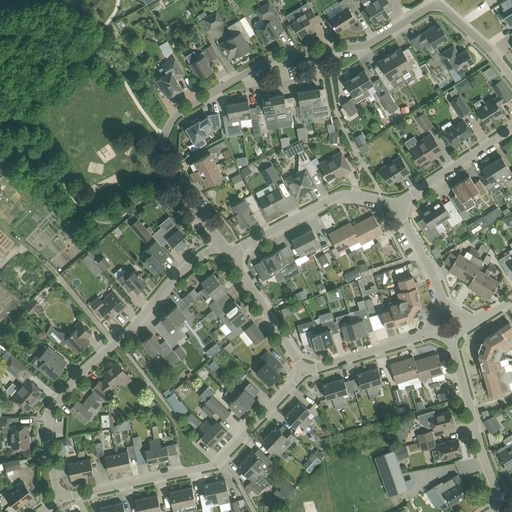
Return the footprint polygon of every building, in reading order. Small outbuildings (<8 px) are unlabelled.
[(329,19),(338,33),(356,21),(351,13),(358,8),(352,0),(342,0),(339,2),(343,10),(329,19)] [(378,0),(379,0),(366,9),(374,22),(387,14),(386,12),(392,9),(387,0),(378,0)] [(511,0),(504,0),(500,3),(500,4),(502,2),(505,7),(502,9),(506,16),(509,20),(507,21),(510,26),(511,24),(511,0)] [(256,29),(265,44),(266,43),(267,45),(274,41),(273,39),(278,36),(272,25),(280,21),(269,3),(256,10),(262,20),(262,19),(265,24),(264,24),(262,20),(259,20),(255,22),(254,25),(256,29)] [(296,16),(299,19),(293,23),(302,38),(315,30),(312,25),(319,21),(311,8),(296,16)] [(217,10),(203,18),(204,19),(209,29),(210,30),(224,22),(217,10)] [(250,49),(245,40),(250,37),(245,28),(240,20),(227,27),(233,37),(227,41),(219,45),(222,50),(227,59),(235,55),(236,57),(250,49)] [(420,34),(411,40),(417,50),(425,45),(432,55),(439,51),(436,46),(448,39),(441,27),(437,29),(435,25),(420,34)] [(172,51),(167,42),(160,45),(166,55),(172,51)] [(190,64),(189,65),(194,73),(196,72),(200,78),(213,71),(207,60),(210,59),(210,60),(218,55),(212,44),(204,49),(205,50),(196,55),(194,51),(186,56),(190,64)] [(466,66),(473,62),(466,50),(459,54),(454,46),(440,54),(449,70),(454,66),(459,74),(468,69),(466,66)] [(400,48),(390,55),(401,74),(405,81),(414,75),(417,80),(425,75),(420,67),(415,58),(409,62),(400,48)] [(379,76),(388,91),(398,85),(405,81),(401,74),(390,55),(378,62),(385,73),(379,76)] [(156,81),(152,84),(157,93),(162,90),(163,89),(168,97),(182,89),(176,79),(184,74),(175,58),(162,65),(163,67),(159,69),(163,76),(156,81)] [(425,63),(420,67),(425,75),(430,72),(425,63)] [(486,79),(495,76),(492,67),(483,70),(486,79)] [(365,70),(355,76),(367,96),(371,94),(367,88),(374,84),(365,70)] [(497,75),(488,80),(490,83),(499,79),(497,75)] [(353,97),(342,104),(350,116),(358,110),(354,105),(367,96),(355,76),(344,82),(353,97)] [(459,92),(471,85),(466,77),(454,84),(459,92)] [(499,96),(494,99),(493,98),(476,109),(486,124),(503,113),(498,105),(503,101),(503,102),(511,97),(501,80),(492,86),(499,96)] [(319,88),(308,90),(314,118),(331,115),(327,98),(321,99),(319,88)] [(458,94),(454,89),(449,92),(453,97),(458,94)] [(308,90),(297,92),(300,105),(295,106),(297,117),(302,123),(313,121),(312,114),(308,90)] [(388,91),(379,96),(389,113),(398,108),(388,91)] [(284,94),(273,96),(277,120),(277,122),(293,120),(291,107),(286,108),(284,94)] [(264,112),(257,114),(261,133),(268,132),(267,122),(277,120),(273,96),(262,98),(264,112)] [(451,101),(461,117),(469,111),(459,96),(451,101)] [(248,101),(237,102),(242,128),(253,126),(255,137),(261,136),(258,119),(252,120),(248,101)] [(229,118),(223,119),(226,133),(242,130),(237,102),(226,104),(229,118)] [(433,126),(424,112),(416,118),(425,131),(433,126)] [(192,125),(186,129),(190,136),(188,137),(191,141),(192,140),(194,143),(194,142),(198,149),(206,144),(202,138),(208,135),(204,128),(211,125),(214,131),(221,127),(219,113),(209,115),(206,117),(207,118),(200,121),(198,118),(191,122),(192,125)] [(389,119),(383,121),(386,127),(392,125),(389,119)] [(447,137),(453,146),(472,133),(464,120),(455,126),(450,120),(441,126),(447,137)] [(305,128),(298,130),(299,139),(307,138),(305,128)] [(426,141),(411,150),(420,164),(434,154),(436,157),(443,152),(437,144),(431,134),(424,139),(426,141)] [(366,142),(363,135),(355,139),(358,145),(366,142)] [(288,137),(280,138),(282,148),(289,144),(288,137)] [(202,152),(204,156),(212,154),(224,148),(221,142),(202,152)] [(359,147),(362,153),(369,149),(365,143),(359,147)] [(293,145),(285,150),(289,157),(297,153),(293,145)] [(296,177),(288,181),(291,187),(290,188),(295,197),(316,187),(311,177),(318,173),(311,161),(305,151),(299,154),(298,163),(303,165),(305,168),(294,174),(296,177)] [(319,164),(328,180),(343,172),(344,173),(351,170),(341,152),(319,164)] [(204,156),(208,164),(212,172),(217,181),(219,184),(227,180),(225,175),(223,176),(212,154),(204,156)] [(194,171),(208,164),(204,156),(190,163),(194,171)] [(246,156),(236,158),(238,166),(247,164),(246,156)] [(380,169),(389,184),(401,176),(403,178),(410,173),(400,157),(380,169)] [(502,157),(492,163),(505,183),(509,181),(506,176),(511,172),(502,157)] [(505,183),(492,163),(482,170),(486,176),(481,179),(488,190),(493,187),(492,185),(498,181),(501,186),(505,183)] [(194,182),(199,180),(212,172),(208,164),(189,174),(194,182)] [(241,168),(244,174),(252,170),(248,164),(247,165),(241,168)] [(260,170),(268,183),(280,177),(273,164),(260,170)] [(212,172),(199,180),(203,188),(217,181),(212,172)] [(231,177),(237,188),(245,183),(240,173),(231,177)] [(469,175),(460,181),(470,196),(479,191),(481,195),(487,191),(480,179),(474,183),(469,175)] [(456,194),(451,198),(461,212),(465,208),(466,210),(475,204),(460,181),(452,187),(456,194)] [(262,205),(267,214),(280,207),(287,204),(278,187),(259,198),(262,205)] [(238,202),(229,206),(233,214),(234,213),(242,228),(257,220),(253,212),(260,209),(252,194),(241,200),(242,201),(238,203),(238,202)] [(433,205),(431,207),(441,222),(447,218),(452,226),(463,219),(456,209),(450,214),(441,200),(438,202),(438,201),(433,204),(433,205)] [(445,229),(431,207),(428,208),(428,207),(423,211),(421,213),(430,227),(423,231),(430,241),(440,234),(440,233),(445,229)] [(490,213),(484,217),(488,224),(494,220),(490,213)] [(373,215),(362,221),(372,239),(383,233),(373,215)] [(129,223),(137,231),(144,239),(150,233),(136,216),(129,223)] [(483,217),(468,226),(473,234),(488,224),(483,217)] [(350,222),(350,223),(360,241),(364,250),(371,246),(375,244),(372,239),(362,221),(352,226),(350,222)] [(350,223),(339,228),(349,246),(359,241),(360,241),(350,223)] [(169,240),(180,252),(190,243),(179,229),(178,230),(174,224),(165,231),(161,227),(155,233),(149,226),(147,229),(162,246),(169,240)] [(339,228),(329,234),(338,252),(349,246),(339,228)] [(312,229),(302,234),(311,252),(316,250),(315,249),(321,246),(312,229)] [(311,252),(302,234),(292,240),(300,257),(307,253),(307,254),(311,252)] [(475,235),(470,239),(474,244),(479,240),(475,235)] [(144,251),(149,256),(143,261),(155,275),(165,267),(161,262),(165,258),(158,250),(161,247),(156,241),(144,251)] [(485,246),(481,244),(477,251),(479,252),(481,253),(485,246)] [(437,247),(431,250),(436,258),(441,255),(437,247)] [(274,249),(270,251),(281,273),(297,265),(292,254),(286,257),(281,248),(275,251),(274,249)] [(509,253),(498,260),(506,272),(511,268),(511,248),(508,251),(509,253)] [(318,257),(322,265),(335,258),(331,250),(318,257)] [(267,256),(261,259),(268,272),(273,269),(279,280),(283,277),(281,273),(270,251),(266,254),(267,256)] [(448,271),(459,277),(469,259),(472,254),(469,252),(467,251),(464,256),(459,253),(448,271)] [(88,253),(81,260),(87,267),(95,261),(88,253)] [(96,259),(100,263),(103,266),(110,261),(103,253),(96,259)] [(459,277),(469,283),(478,269),(483,261),(476,257),(472,254),(469,259),(459,277)] [(368,269),(366,262),(358,265),(360,272),(368,269)] [(467,287),(478,293),(488,275),(491,270),(487,268),(484,273),(478,269),(469,283),(467,287)] [(126,271),(117,279),(128,292),(133,288),(137,292),(147,283),(135,270),(130,275),(126,271)] [(265,272),(260,275),(262,281),(268,278),(265,272)] [(350,272),(344,275),(347,281),(353,279),(350,272)] [(201,290),(204,294),(222,280),(219,276),(217,278),(213,273),(201,282),(205,287),(201,290)] [(375,275),(376,281),(383,282),(384,273),(383,273),(375,275)] [(370,275),(363,278),(358,279),(363,295),(376,291),(375,285),(370,286),(371,288),(365,290),(363,282),(371,279),(370,275)] [(488,275),(478,293),(489,299),(499,282),(488,275)] [(396,287),(398,294),(419,288),(417,281),(415,282),(413,276),(398,281),(400,286),(396,287)] [(225,284),(222,280),(204,294),(208,298),(205,300),(213,310),(224,300),(220,295),(227,290),(223,285),(225,284)] [(325,288),(322,282),(316,285),(319,291),(325,288)] [(399,303),(392,305),(399,326),(406,324),(405,321),(412,319),(421,303),(419,296),(421,295),(419,288),(398,294),(400,301),(399,303)] [(98,298),(90,304),(98,313),(100,311),(108,320),(115,314),(115,315),(126,306),(113,290),(105,297),(107,299),(103,303),(98,298)] [(189,292),(182,298),(189,307),(204,294),(201,290),(192,297),(189,292)] [(304,290),(294,294),(297,301),(307,297),(304,290)] [(333,291),(326,293),(329,301),(335,299),(333,291)] [(324,295),(317,297),(319,305),(326,303),(324,295)] [(229,296),(224,300),(213,310),(217,315),(218,315),(224,323),(225,322),(244,307),(241,303),(239,305),(235,300),(233,301),(229,296)] [(34,299),(26,309),(31,314),(34,310),(35,311),(40,306),(39,305),(40,304),(34,299)] [(349,313),(357,338),(362,337),(361,335),(367,333),(364,323),(371,321),(369,317),(364,299),(357,301),(359,309),(349,312),(349,313)] [(294,304),(281,309),(284,316),(297,311),(296,307),(294,304)] [(170,307),(167,310),(181,328),(185,324),(182,320),(186,317),(177,305),(172,309),(170,307)] [(399,326),(392,305),(385,307),(386,311),(381,313),(386,327),(392,325),(392,328),(399,326)] [(232,341),(244,330),(240,325),(249,317),(245,312),(247,311),(244,307),(225,322),(232,331),(227,335),(232,341)] [(164,326),(158,331),(165,340),(170,346),(177,341),(186,334),(181,328),(167,310),(163,313),(164,315),(159,319),(164,326)] [(334,322),(337,332),(343,330),(346,339),(352,338),(353,340),(357,338),(349,313),(336,317),(337,321),(334,322)] [(375,315),(369,317),(371,321),(373,329),(378,327),(375,315)] [(322,326),(318,327),(322,341),(325,348),(329,347),(328,345),(335,343),(332,334),(337,332),(334,322),(333,319),(322,323),(322,326)] [(63,346),(66,342),(71,347),(72,346),(79,352),(89,342),(86,339),(91,334),(79,321),(74,327),(76,329),(69,336),(66,333),(62,332),(58,331),(53,336),(56,339),(63,346)] [(244,330),(256,343),(266,335),(255,322),(244,330)] [(499,329),(509,345),(511,347),(511,346),(511,325),(510,322),(499,329)] [(480,373),(483,372),(493,370),(505,366),(504,366),(502,366),(499,358),(502,350),(509,345),(499,329),(498,326),(490,332),(491,334),(485,338),(478,355),(480,363),(478,364),(480,373)] [(322,341),(318,327),(300,333),(303,345),(304,345),(311,343),(313,349),(319,348),(320,350),(325,348),(322,341)] [(153,334),(142,342),(153,356),(159,351),(164,357),(173,349),(170,346),(165,340),(160,344),(153,334)] [(221,349),(216,343),(212,347),(216,352),(221,349)] [(311,343),(304,345),(307,351),(313,349),(311,343)] [(56,362),(61,357),(48,346),(40,356),(38,355),(31,362),(38,368),(39,368),(50,377),(52,376),(55,378),(64,369),(56,362)] [(179,347),(169,354),(176,362),(185,354),(179,347)] [(256,373),(270,386),(275,381),(274,379),(279,374),(277,371),(282,366),(267,352),(260,359),(259,360),(264,364),(256,373)] [(438,354),(426,357),(432,377),(434,382),(445,379),(438,354)] [(4,365),(18,377),(26,367),(12,355),(4,365)] [(404,360),(402,361),(407,380),(419,376),(415,361),(414,357),(404,360)] [(426,357),(415,361),(419,376),(420,380),(432,377),(426,357)] [(209,365),(215,371),(220,366),(214,360),(209,365)] [(407,380),(402,361),(390,364),(396,383),(407,380)] [(109,390),(127,375),(117,362),(103,374),(107,378),(101,383),(99,381),(93,388),(106,400),(113,393),(109,390)] [(197,372),(204,379),(211,373),(205,366),(197,372)] [(483,372),(486,383),(511,376),(510,371),(506,372),(505,366),(493,370),(483,372)] [(378,368),(367,371),(375,396),(379,394),(378,391),(379,391),(377,383),(382,382),(378,368)] [(375,396),(367,371),(357,374),(361,388),(366,386),(371,401),(375,400),(374,396),(375,396)] [(511,377),(511,376),(486,383),(490,395),(511,389),(509,383),(511,382),(511,377)] [(36,396),(41,390),(34,384),(27,378),(12,397),(27,410),(38,398),(36,396)] [(343,378),(333,381),(341,408),(346,406),(342,394),(348,392),(343,378)] [(341,408),(333,381),(322,385),(326,399),(332,397),(336,410),(341,408)] [(236,389),(233,393),(249,409),(252,405),(250,403),(255,399),(253,397),(259,391),(250,382),(240,393),(236,389)] [(400,388),(393,390),(397,402),(403,400),(400,388)] [(228,389),(225,393),(232,400),(228,405),(239,415),(244,410),(245,412),(249,409),(233,393),(228,389)] [(447,391),(437,394),(439,401),(449,398),(447,391)] [(70,409),(85,422),(92,413),(102,400),(93,392),(82,405),(77,400),(70,409)] [(166,399),(176,412),(179,416),(187,411),(173,393),(166,399)] [(206,401),(225,419),(231,412),(213,394),(206,401)] [(142,402),(148,406),(152,400),(146,395),(142,402)] [(425,407),(422,400),(416,402),(418,409),(425,407)] [(300,401),(292,409),(308,425),(312,421),(306,415),(310,411),(307,408),(300,401)] [(201,408),(211,417),(215,412),(206,403),(201,408)] [(156,405),(149,409),(152,415),(159,411),(156,405)] [(308,425),(292,409),(284,417),(295,427),(299,423),(304,429),(308,425)] [(434,411),(418,416),(420,423),(428,428),(433,427),(434,431),(454,425),(450,410),(435,415),(434,411)] [(191,413),(187,417),(197,426),(201,422),(191,413)] [(484,421),(491,432),(500,426),(494,415),(484,421)] [(114,426),(112,428),(113,433),(120,430),(131,429),(127,419),(114,426)] [(207,420),(203,424),(219,439),(227,431),(217,421),(213,425),(207,420)] [(219,439),(203,424),(200,428),(205,433),(201,437),(212,447),(219,439)] [(27,425),(11,426),(12,448),(29,448),(29,431),(27,431),(27,425)] [(276,426),(268,434),(285,450),(296,437),(290,431),(286,436),(276,426)] [(418,435),(420,442),(433,438),(431,431),(418,435)] [(285,450),(268,434),(261,442),(268,449),(271,452),(275,448),(281,453),(285,450)] [(433,438),(420,442),(422,449),(435,446),(433,438)] [(160,439),(154,440),(159,462),(170,459),(167,445),(161,446),(160,439)] [(439,449),(433,450),(436,461),(461,454),(457,439),(438,444),(439,449)] [(159,462),(154,440),(149,441),(151,449),(145,450),(148,464),(159,462)] [(511,441),(497,450),(508,469),(511,466),(511,441)] [(98,458),(105,456),(102,442),(95,443),(98,458)] [(257,446),(245,459),(261,474),(273,462),(257,446)] [(317,449),(314,453),(320,460),(324,455),(317,449)] [(408,489),(394,450),(374,457),(388,496),(408,489)] [(128,451),(116,454),(120,470),(131,468),(128,451)] [(284,456),(289,461),(292,458),(287,453),(284,456)] [(116,454),(105,456),(106,463),(108,473),(120,470),(116,454)] [(321,461),(314,454),(302,466),(309,473),(321,461)] [(90,458),(79,461),(82,477),(94,475),(90,458)] [(248,477),(251,480),(261,488),(265,485),(269,482),(261,474),(245,459),(237,467),(248,477)] [(4,464),(8,472),(16,469),(13,461),(4,464)] [(82,477),(79,461),(68,463),(71,480),(82,477)] [(434,487),(427,491),(436,507),(448,500),(450,504),(466,495),(465,494),(463,490),(466,488),(458,475),(443,483),(442,481),(433,487),(434,487)] [(225,480),(214,482),(219,504),(230,502),(225,480)] [(262,489),(251,480),(247,485),(252,489),(257,494),(262,489)] [(24,482),(15,489),(25,503),(34,496),(24,482)] [(219,504),(214,482),(204,485),(206,494),(207,499),(212,498),(214,505),(219,504)] [(281,489),(279,491),(286,497),(294,488),(288,482),(281,489)] [(192,487),(181,490),(185,511),(195,511),(195,509),(197,509),(192,487)] [(25,503),(15,489),(5,496),(15,510),(25,503)] [(173,511),(185,511),(181,490),(169,492),(173,508),(184,506),(173,508),(173,511)] [(157,495),(146,497),(149,511),(156,511),(161,511),(157,495)] [(149,511),(146,497),(134,500),(137,511),(149,511)] [(230,502),(231,511),(239,511),(237,500),(230,502)] [(124,511),(123,502),(111,505),(112,511),(124,511)]
